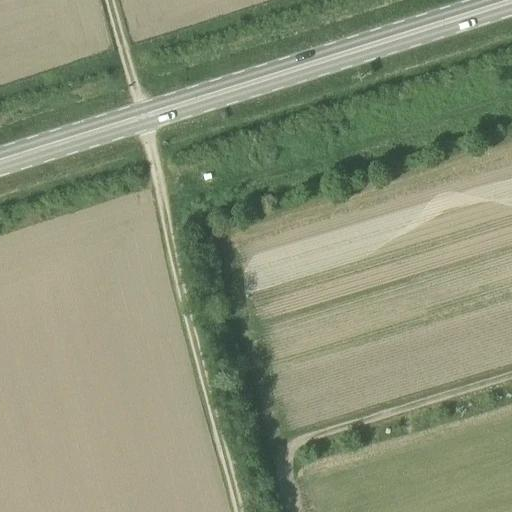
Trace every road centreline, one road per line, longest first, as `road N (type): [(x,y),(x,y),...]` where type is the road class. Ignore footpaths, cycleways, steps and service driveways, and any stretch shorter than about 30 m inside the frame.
road 1 (tertiary): [(0,163),(511,0)]
road 2 (track): [(111,0),(231,511)]
